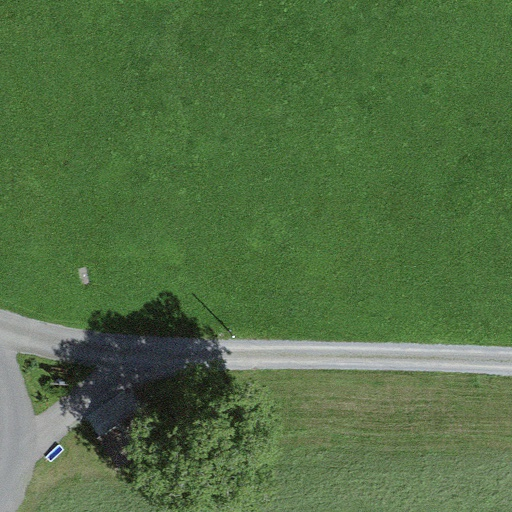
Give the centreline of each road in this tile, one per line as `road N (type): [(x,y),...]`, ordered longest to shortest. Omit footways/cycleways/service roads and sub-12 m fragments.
road 1 (track): [(236,357),(511,364)]
road 2 (track): [(236,357),(164,357),(0,335)]
road 3 (track): [(23,451),(89,398),(164,357)]
road 4 (track): [(0,497),(23,451),(0,365)]
